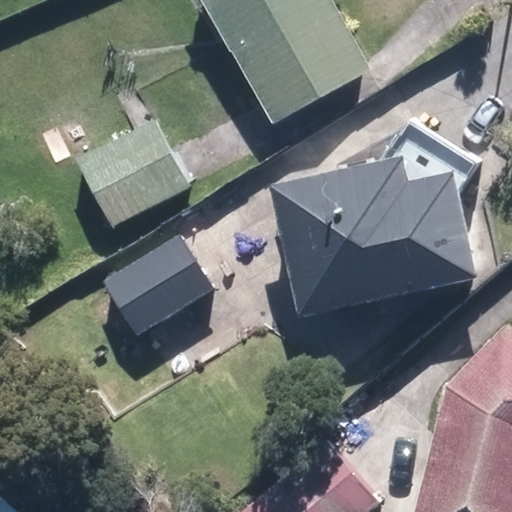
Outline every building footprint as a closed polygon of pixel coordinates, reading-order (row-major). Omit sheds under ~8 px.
[(207,0),(277,124),(371,72),(330,0),(207,0)] [(84,163),(116,227),(188,190),(155,127),(84,163)] [(275,185),(302,309),(473,273),(451,169),(408,178),(404,157),(275,185)] [(109,282),(139,331),(212,285),(181,236),(109,282)] [(421,511),(511,511),(511,324),(462,377),(421,511)] [(248,511),(369,511),(387,497),(336,439),(248,511)] [(0,511),(14,511),(0,498),(0,511)]
